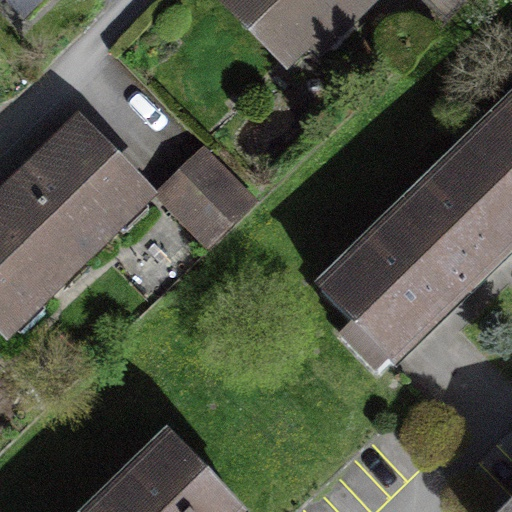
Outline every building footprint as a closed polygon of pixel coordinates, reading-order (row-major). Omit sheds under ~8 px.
[(6,0),(19,12),(31,0),(6,0)] [(222,0),(296,73),(368,0),(222,0)] [(468,289),(511,246),(511,105),(467,149),(323,291),(394,362),(468,289)] [(70,126),(0,199),(0,319),(17,336),(147,198),(70,126)] [(201,150),(158,192),(202,238),(246,196),(201,150)] [(216,511),(162,455),(102,511),(216,511)]
